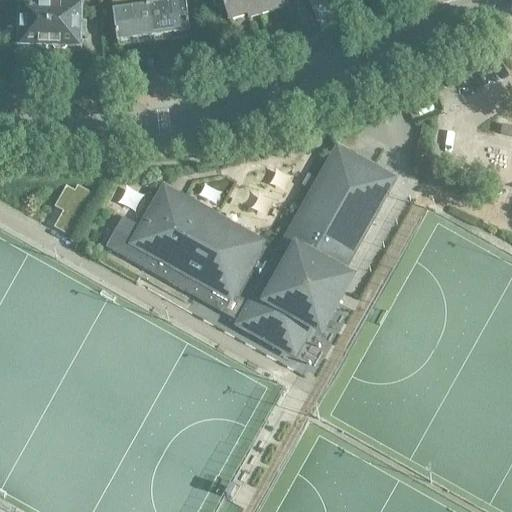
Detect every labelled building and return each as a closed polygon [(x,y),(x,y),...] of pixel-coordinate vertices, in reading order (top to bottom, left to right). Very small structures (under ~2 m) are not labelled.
[(51,12),(50,49),(81,50),(81,0),(67,0),(67,12),(51,12)] [(131,4),(113,7),(118,49),(154,44),(148,0),(138,0),(140,9),(132,10),(131,4)] [(148,0),(154,44),(190,40),(185,0),(148,0)] [(226,9),(230,23),(248,17),(249,20),(260,17),(254,0),(213,0),(216,9),(226,9)] [(284,0),(254,0),(260,17),(288,8),(284,0)] [(15,21),(15,33),(20,33),(20,48),(50,49),(51,12),(34,12),(35,6),(21,5),(20,21),(15,21)] [(123,219),(106,250),(242,326),(241,327),(273,345),(294,356),(333,288),(392,183),(339,153),(280,258),(260,246),(182,202),(171,223),(153,213),(144,231),(123,219)]
